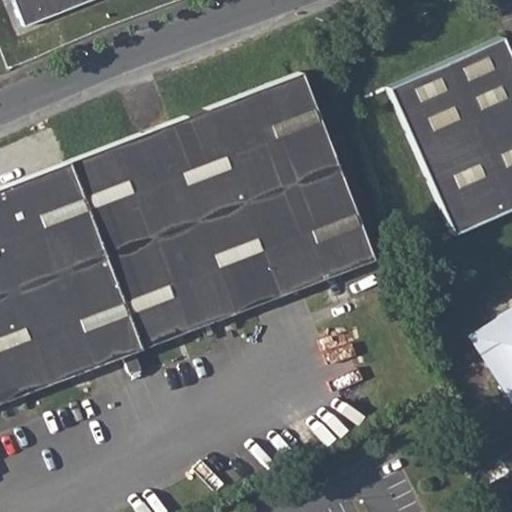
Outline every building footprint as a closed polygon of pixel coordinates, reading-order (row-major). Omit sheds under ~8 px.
[(12,0),(23,26),(90,0),(12,0)] [(511,67),(498,36),(387,85),(451,232),(511,204),(511,67)] [(297,71),(84,153),(153,340),(252,302),(247,287),(293,270),(298,284),(328,273),(339,268),(369,257),(368,254),(297,71)] [(84,153),(65,160),(131,331),(136,346),(153,340),(84,153)] [(0,398),(91,364),(85,349),(131,331),(65,160),(0,184),(0,398)] [(511,306),(468,335),(511,401),(511,306)]
